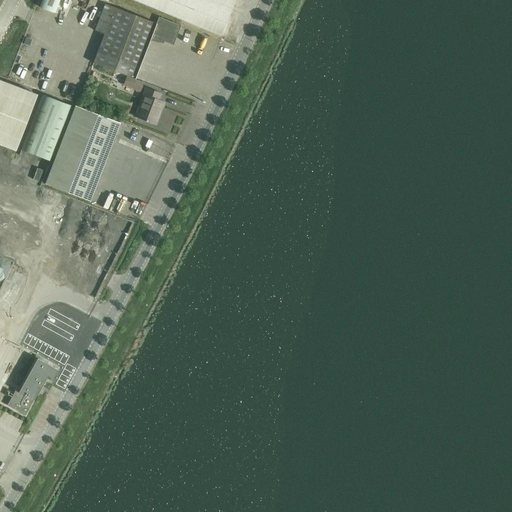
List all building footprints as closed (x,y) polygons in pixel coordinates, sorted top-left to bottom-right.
[(42,0),(40,7),(54,13),(59,0),(42,0)] [(133,0),(221,36),(235,0),(133,0)] [(105,4),(95,31),(104,34),(93,63),(135,79),(149,41),(163,44),(164,42),(173,46),(181,26),(159,17),(156,24),(105,4)] [(138,118),(147,122),(147,121),(154,124),(159,110),(161,111),(164,102),(159,100),(161,94),(146,88),(140,103),(143,104),(138,118)] [(20,152),(48,163),(69,108),(41,97),(20,152)] [(75,106),(45,184),(90,201),(120,123),(75,106)] [(8,405),(25,415),(47,374),(52,377),(56,370),(49,367),(53,361),(60,365),(72,344),(51,333),(40,353),(41,354),(20,392),(16,390),(8,405)]
